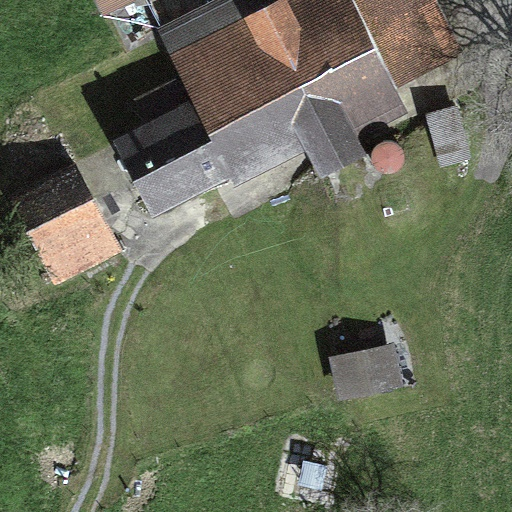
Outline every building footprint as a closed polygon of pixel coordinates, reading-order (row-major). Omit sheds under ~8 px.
[(96,0),(102,10),(123,0),(96,0)] [(281,0),(222,0),(160,31),(183,78),(138,101),(150,125),(119,141),(152,207),(208,179),(214,191),(234,181),(228,169),(303,132),(321,167),(357,149),(351,137),(338,111),(392,85),(348,0),(281,0)] [(428,0),(348,0),(392,85),(456,53),(428,0)] [(406,112),(392,85),(338,111),(351,137),(406,112)] [(455,114),(433,119),(443,161),(465,155),(455,114)] [(74,163),(10,195),(52,279),(116,247),(74,163)] [(387,349),(335,358),(343,403),(395,394),(387,349)]
